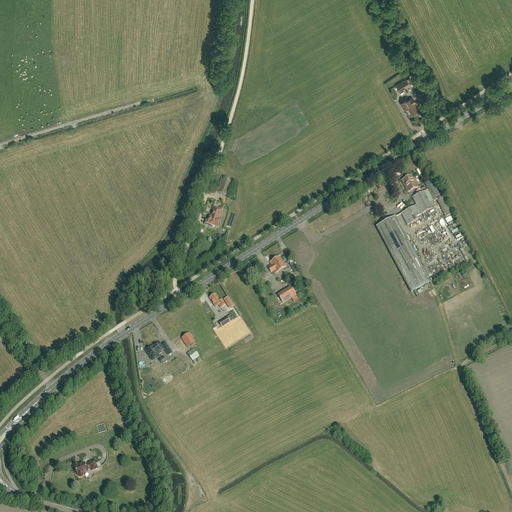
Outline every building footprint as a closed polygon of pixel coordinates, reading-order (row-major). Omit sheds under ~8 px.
[(395,86),(399,92),(410,85),(406,79),(395,86)] [(416,111),(417,110),(413,104),(415,103),(412,97),(407,100),(406,100),(400,104),(404,110),(407,108),(411,114),(412,114),(413,114),(416,112),(416,111)] [(408,193),(418,187),(411,175),(401,181),(408,193)] [(224,179),(218,193),(226,195),(231,181),(224,179)] [(423,192),(429,203),(433,201),(433,202),(437,200),(446,218),(451,215),(443,197),(441,198),(432,180),(424,184),(427,190),(423,192)] [(432,209),(429,203),(423,192),(412,198),(416,205),(401,213),(407,225),(418,220),(416,217),(432,209)] [(218,219),(221,210),(214,207),(211,216),(210,216),(208,221),(206,220),(204,225),(215,229),(216,226),(217,227),(220,219),(218,219)] [(455,224),(455,221),(453,216),(447,218),(450,225),(455,224)] [(395,217),(376,227),(410,292),(429,282),(395,217)] [(270,263),(271,265),(268,268),(271,273),(275,270),(276,273),(285,267),(279,257),(270,263)] [(298,300),(291,288),(278,296),(283,303),(291,298),(294,303),(298,300)] [(220,308),(225,305),(222,300),(220,302),(215,294),(209,298),(215,308),(218,305),(220,308)] [(230,309),(234,306),(228,297),(224,300),(230,309)] [(230,322),(227,318),(219,323),(222,327),(230,322)] [(187,348),(195,343),(189,333),(181,338),(187,348)] [(157,353),(163,349),(168,356),(172,353),(165,343),(161,346),(159,343),(153,347),(152,346),(145,351),(152,361),(159,356),(157,353)] [(193,361),(199,357),(194,349),(187,353),(193,361)] [(362,437),(357,442),(364,448),(368,443),(362,437)] [(77,464),(73,466),(75,472),(76,472),(77,475),(78,475),(78,476),(79,477),(80,477),(81,477),(82,477),(82,476),(83,475),(83,474),(82,473),(87,471),(87,470),(91,469),(91,471),(97,469),(94,461),(88,463),(89,464),(85,466),(84,463),(78,466),(77,464)]
